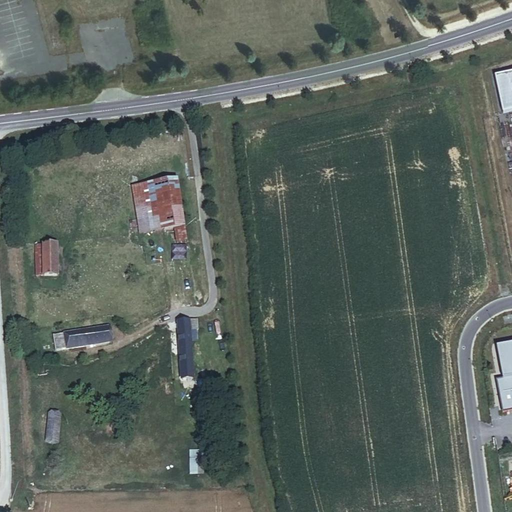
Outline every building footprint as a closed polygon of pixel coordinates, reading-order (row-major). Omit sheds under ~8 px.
[(511,77),(497,80),(504,117),(511,115),(511,77)] [(180,180),(159,183),(166,230),(187,226),(180,180)] [(166,230),(159,183),(149,185),(156,231),(166,230)] [(58,245),(44,246),(45,278),(59,278),(58,245)] [(191,320),(180,321),(184,379),(195,379),(191,320)] [(108,327),(64,334),(66,349),(110,343),(108,327)] [(511,411),(511,345),(499,348),(505,380),(498,381),(504,413),(511,411)] [(39,361),(41,377),(49,376),(47,360),(39,361)] [(49,380),(39,381),(40,388),(50,387),(49,380)] [(51,415),(48,442),(59,443),(62,416),(51,415)] [(200,451),(190,451),(191,473),(200,473),(200,451)]
